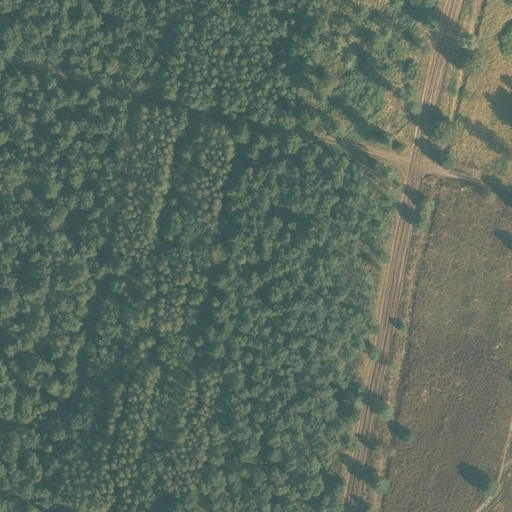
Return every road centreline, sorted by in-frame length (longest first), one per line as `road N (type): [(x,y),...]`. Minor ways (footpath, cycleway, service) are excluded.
road 1 (track): [(354,511),(417,164),(460,0)]
road 2 (track): [(136,91),(132,143),(45,501)]
road 3 (track): [(417,164),(136,91)]
road 4 (track): [(136,91),(0,56)]
